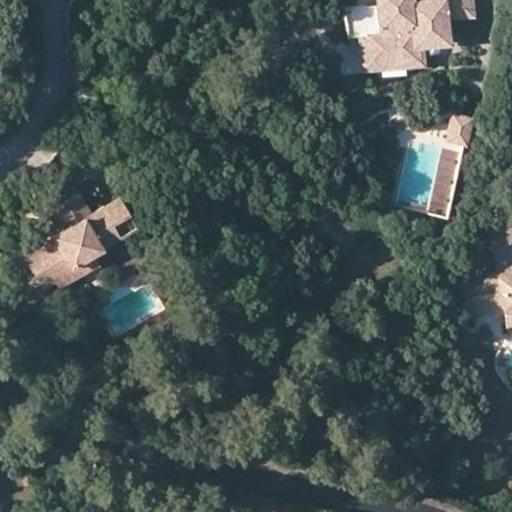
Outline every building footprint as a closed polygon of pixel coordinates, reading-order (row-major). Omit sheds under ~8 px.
[(442,17),(470,15),(468,0),(375,0),(376,4),(343,6),(344,35),(358,34),(364,33),(366,60),(412,57),(411,33),(443,31),(442,17)] [(444,42),(443,31),(411,33),(412,57),(366,60),(364,33),(358,34),(360,67),(419,63),(418,43),(444,42)] [(453,113),(449,135),(465,139),(470,116),(453,113)] [(42,255),(53,274),(72,264),(76,272),(97,260),(90,248),(116,233),(111,223),(128,213),(118,195),(91,210),(77,184),(47,201),(61,226),(64,232),(51,240),(47,233),(21,247),(29,263),(42,255)] [(497,258),(511,254),(511,219),(491,223),(497,258)] [(61,226),(47,233),(51,240),(64,232),(61,226)] [(137,235),(147,246),(156,237),(145,227),(137,235)] [(511,254),(497,258),(498,263),(511,266),(511,254)] [(41,284),(54,277),(53,274),(42,255),(29,263),(41,284)] [(511,266),(498,263),(499,265),(455,272),(440,293),(462,308),(467,301),(476,307),(503,302),(505,308),(511,306),(511,266)] [(53,274),(54,277),(57,282),(76,272),(72,264),(53,274)] [(199,511),(152,501),(148,511),(199,511)]
